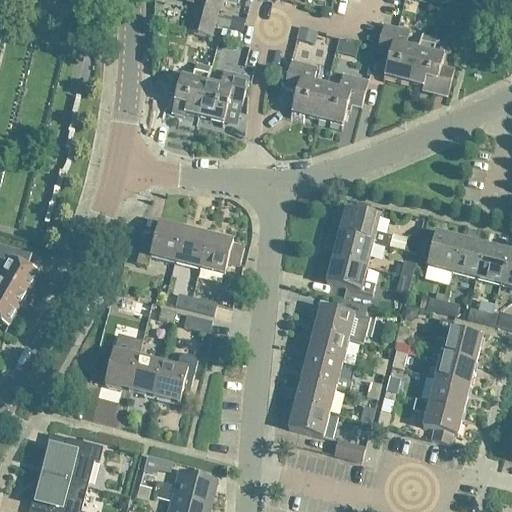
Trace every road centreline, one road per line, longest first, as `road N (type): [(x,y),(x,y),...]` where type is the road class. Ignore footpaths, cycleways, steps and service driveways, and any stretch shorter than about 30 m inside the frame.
road 1 (residential): [(248,474),(274,180)]
road 2 (tertiary): [(0,408),(80,269),(116,165)]
road 3 (unclassified): [(274,180),(317,177),(511,96)]
road 4 (residential): [(253,143),(255,95),(277,12),(357,33),(366,0)]
road 5 (tertiary): [(116,165),(132,0)]
road 6 (unclassified): [(116,165),(252,180)]
road 7 (residential): [(406,509),(275,475)]
